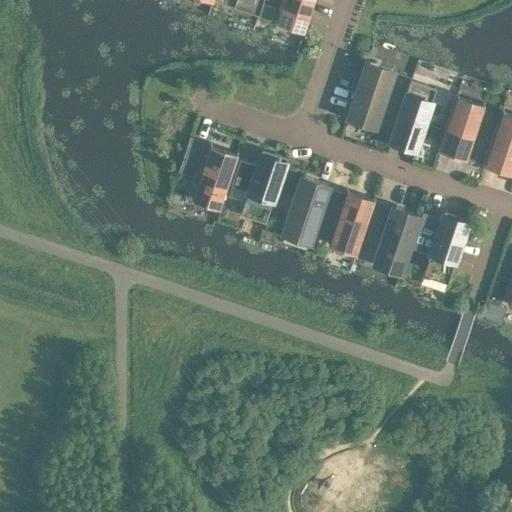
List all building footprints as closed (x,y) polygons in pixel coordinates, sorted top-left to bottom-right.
[(262,0),(235,0),(233,5),(258,14),(262,0)] [(302,34),(313,0),(282,0),(276,19),(303,28),(301,34),(302,34)] [(264,1),(259,14),(271,18),(275,6),(273,5),(273,4),(264,1)] [(368,59),(367,59),(347,116),(374,125),(392,71),(367,63),(368,59)] [(420,133),(435,87),(411,79),(389,144),(401,148),(408,129),(420,133)] [(458,88),(437,153),(438,153),(440,147),(466,156),(474,133),(475,134),(478,124),(477,124),(484,103),(457,94),(459,88),(458,88)] [(505,104),(504,103),(482,168),(483,168),(485,162),(511,171),(511,170),(511,112),(503,109),(505,104)] [(442,127),(427,122),(424,132),(438,137),(442,127)] [(190,135),(186,147),(200,151),(204,140),(190,135)] [(236,152),(209,143),(202,166),(200,166),(197,175),(199,176),(192,196),(218,205),(216,211),(217,211),(239,147),(238,146),(236,152)] [(244,162),(236,185),(248,189),(240,212),(265,221),(287,156),(274,151),(268,170),(244,162)] [(288,156),(277,189),(287,193),(298,159),(288,156)] [(328,183),(302,174),(284,228),(308,236),(307,240),(309,241),(328,183)] [(329,186),(319,214),(331,218),(341,190),(329,186)] [(373,198),(346,189),(338,212),(337,211),(334,221),(335,221),(328,242),(355,251),(353,256),(354,257),(376,192),(375,192),(373,198)] [(375,232),(385,202),(375,198),(365,229),(375,232)] [(399,267),(398,271),(400,271),(419,213),(393,204),(375,258),(399,267)] [(447,282),(469,217),(456,212),(450,231),(437,227),(422,273),(447,282)] [(436,216),(426,213),(423,222),(432,226),(436,216)]
